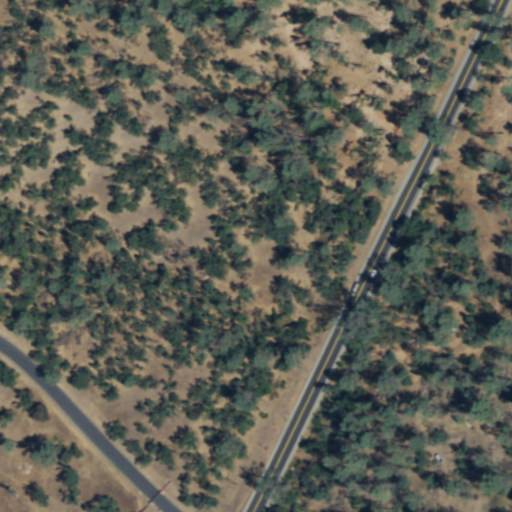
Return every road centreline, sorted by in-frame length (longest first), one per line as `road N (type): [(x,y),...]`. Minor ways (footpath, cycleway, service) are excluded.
road 1 (tertiary): [(251,511),(502,0)]
road 2 (residential): [(175,511),(0,343)]
